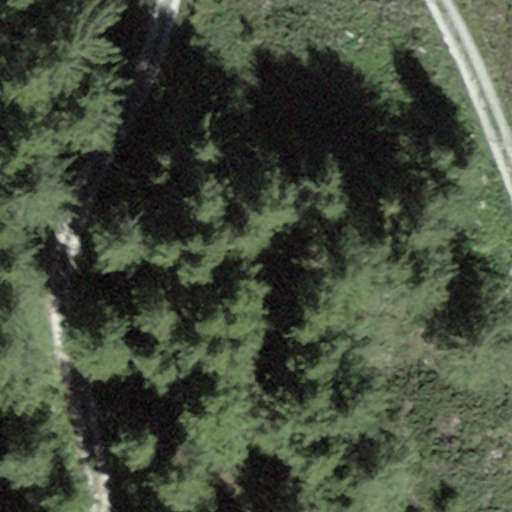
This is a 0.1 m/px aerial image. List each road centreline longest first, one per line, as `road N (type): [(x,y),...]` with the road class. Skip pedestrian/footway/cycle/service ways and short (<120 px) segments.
road 1 (track): [(86,511),(69,244),(154,0)]
road 2 (track): [(425,0),(511,200)]
